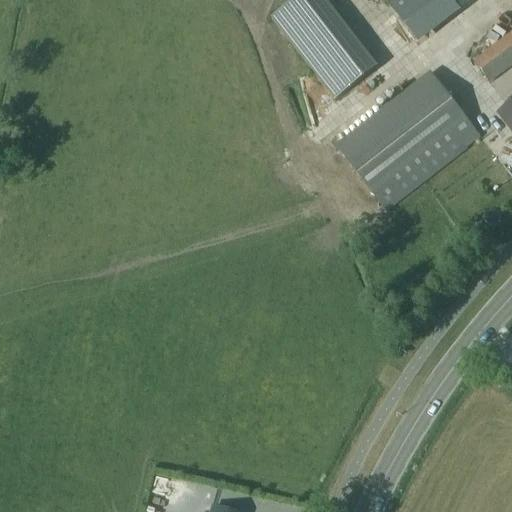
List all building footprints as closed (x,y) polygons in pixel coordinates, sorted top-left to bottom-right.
[(317,0),(297,0),(270,21),(333,102),(373,71),(317,0)] [(397,38),(432,9),(424,0),(412,0),(384,23),(397,38)] [(397,34),(406,45),(432,26),(424,15),(397,34)] [(511,33),(473,62),(491,85),(511,68),(511,33)] [(431,78),(337,152),(384,212),(479,139),(431,78)] [(511,106),(499,116),(511,133),(511,106)]
